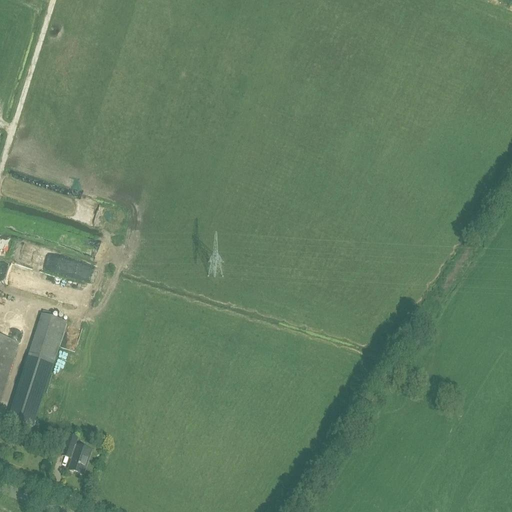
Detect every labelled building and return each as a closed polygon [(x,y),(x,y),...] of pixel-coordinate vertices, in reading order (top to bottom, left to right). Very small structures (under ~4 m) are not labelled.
[(23,283),(36,286),(39,272),(26,269),(23,283)] [(34,431),(67,323),(41,315),(29,355),(30,356),(9,423),(34,431)] [(0,336),(0,400),(19,343),(0,336)] [(78,438),(69,435),(62,456),(73,460),(77,446),(75,446),(78,438)] [(77,446),(69,471),(83,475),(92,450),(77,446)]
